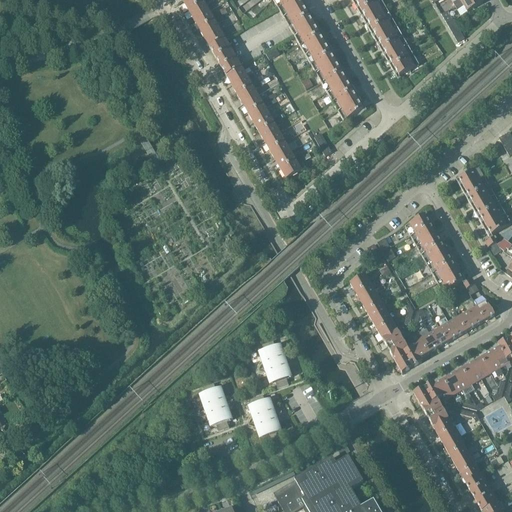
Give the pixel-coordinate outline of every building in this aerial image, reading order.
[(181,0),(182,2),(189,12),(209,0),(181,0)] [(209,0),(189,12),(194,22),(210,13),(206,7),(213,3),(211,0),(209,0)] [(309,11),(306,7),(302,0),(270,0),(273,1),(286,24),(344,123),(366,110),(309,11)] [(350,0),(397,80),(419,67),(380,0),(350,0)] [(480,0),(468,0),(455,8),(457,12),(464,8),(467,14),(483,5),(480,0)] [(246,15),(251,21),(256,16),(251,10),(246,15)] [(194,22),(199,31),(222,18),(219,14),(213,18),(210,13),(194,22)] [(199,31),(205,40),(221,31),(217,26),(224,22),(222,18),(199,31)] [(210,50),(226,41),(233,37),(230,33),(224,37),(221,31),(205,40),(210,50)] [(219,64),(221,68),(227,78),(242,69),(234,55),(233,53),(226,41),(210,50),(216,59),(219,64)] [(242,69),(227,78),(232,87),(248,78),(244,72),(251,69),(249,65),(242,69)] [(251,84),(248,78),(232,87),(237,97),(260,84),(257,80),(251,84)] [(309,80),(302,84),(306,91),(313,87),(309,80)] [(237,97),(243,106),(258,97),(255,91),(262,87),(260,84),(237,97)] [(262,102),(258,97),(243,106),(248,115),(270,102),(268,99),(262,102)] [(273,106),(270,102),(248,115),(254,125),(269,116),(266,110),(273,106)] [(254,125),(259,134),(281,121),(279,117),(273,121),(269,116),(254,125)] [(284,125),(281,121),(259,134),(265,143),(280,134),(277,129),(284,125)] [(284,140),(280,134),(265,143),(270,153),(292,140),(290,136),(284,140)] [(294,143),(292,140),(270,153),(275,162),(291,153),(288,147),(294,143)] [(281,171),(303,158),(301,155),(294,159),(291,153),(275,162),(281,171)] [(281,171),(286,181),(302,172),(299,166),(305,162),(303,158),(281,171)] [(455,180),(456,181),(456,182),(489,239),(511,226),(479,169),(459,180),(458,178),(455,180)] [(511,204),(511,195),(503,198),(506,206),(511,204)] [(405,228),(438,285),(443,295),(465,282),(427,215),(426,214),(423,215),(424,217),(405,228)] [(494,239),(485,244),(488,249),(497,245),(494,239)] [(390,248),(385,240),(381,242),(386,250),(390,248)] [(386,250),(381,242),(377,244),(382,252),(386,250)] [(504,253),(506,249),(499,244),(497,246),(499,249),(504,253)] [(168,246),(163,249),(168,257),(172,254),(168,246)] [(387,269),(380,273),(383,278),(390,274),(387,269)] [(350,285),(356,295),(371,286),(365,276),(350,285)] [(472,281),(464,286),(467,291),(475,287),(472,281)] [(361,304),(376,295),(371,286),(356,295),(361,304)] [(475,287),(467,291),(470,296),(478,291),(475,287)] [(376,295),(361,304),(367,313),(382,305),(376,295)] [(495,316),(493,313),(490,309),(486,302),(476,308),(485,323),(495,317),(495,316)] [(382,305),(367,313),(372,323),(387,314),(382,305)] [(476,308),(467,313),(476,328),(485,323),(476,308)] [(467,334),(476,328),(467,313),(458,319),(467,334)] [(387,314),(372,323),(378,332),(393,324),(387,314)] [(458,319),(448,324),(457,339),(467,334),(458,319)] [(378,332),(383,342),(398,333),(393,324),(378,332)] [(448,324),(439,329),(448,344),(457,339),(448,324)] [(439,329),(430,335),(438,350),(448,344),(439,329)] [(389,352),(390,353),(394,360),(409,352),(404,343),(398,333),(383,342),(389,352)] [(429,355),(438,350),(430,335),(420,340),(429,355)] [(511,338),(508,341),(498,346),(500,350),(501,350),(507,361),(508,361),(511,359),(511,358),(511,338)] [(410,346),(412,349),(413,349),(420,361),(429,355),(420,340),(410,346)] [(281,347),(276,348),(270,350),(264,352),(259,354),(270,386),(276,384),(281,382),(287,380),(292,378),(281,347)] [(402,375),(412,370),(422,364),(420,361),(413,349),(412,349),(409,352),(394,360),(402,375)] [(510,364),(508,361),(507,361),(501,350),(500,350),(491,355),(500,370),(510,364)] [(491,375),(500,370),(491,355),(482,360),(491,375)] [(481,381),(491,375),(482,360),(473,366),(481,381)] [(472,386),(481,381),(473,366),(463,371),(472,386)] [(475,392),(472,386),(463,371),(454,377),(462,392),(465,397),(469,395),(475,392)] [(453,397),(462,392),(454,377),(444,382),(453,397)] [(443,403),(453,397),(444,382),(435,387),(442,399),(441,399),(443,403)] [(438,401),(441,399),(442,399),(435,387),(433,384),(414,395),(423,410),(438,401)] [(222,389),(216,391),(211,393),(205,395),(200,397),(211,429),(216,427),(222,425),(227,423),(233,421),(222,389)] [(469,395),(465,397),(471,406),(475,407),(476,407),(469,395)] [(260,441),(265,439),(271,437),(276,435),(282,433),(271,401),(265,403),(260,405),(254,407),(249,409),(260,441)] [(427,418),(433,429),(448,420),(442,410),(438,401),(423,410),(427,418)] [(448,420),(433,429),(439,438),(454,429),(448,420)] [(444,448),(459,439),(454,429),(439,438),(444,448)] [(465,448),(459,439),(444,448),(450,457),(465,448)] [(450,457),(455,466),(470,458),(465,448),(450,457)] [(25,458),(20,452),(13,459),(18,464),(25,458)] [(295,511),(297,509),(296,506),(293,501),(303,496),(304,497),(305,500),(302,502),(306,508),(304,509),(306,511),(379,511),(374,502),(365,507),(361,509),(351,491),(364,484),(349,458),(336,466),(333,459),(294,481),(295,483),(274,496),(283,511),(295,511)] [(476,467),(470,458),(455,466),(460,476),(476,467)] [(498,464),(488,467),(490,473),(500,470),(498,464)] [(481,476),(476,467),(460,476),(466,485),(481,476)] [(481,511),(484,511),(497,504),(489,490),(487,487),(481,476),(466,485),(474,499),(481,511)]
